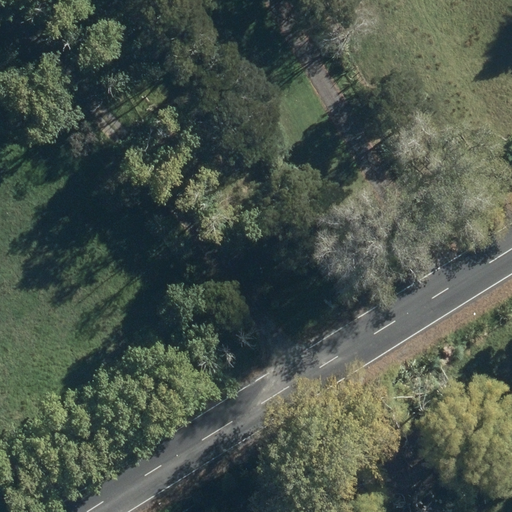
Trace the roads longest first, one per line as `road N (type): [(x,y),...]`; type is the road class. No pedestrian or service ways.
road 1 (tertiary): [(511,248),(93,511)]
road 2 (unknown): [(315,372),(129,151),(0,25)]
